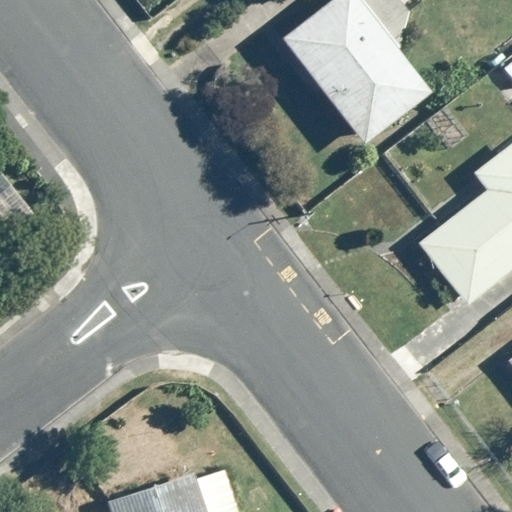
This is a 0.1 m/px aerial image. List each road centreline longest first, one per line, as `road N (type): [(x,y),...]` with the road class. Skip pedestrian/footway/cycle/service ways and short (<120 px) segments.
road 1 (residential): [(199,249),(412,511)]
road 2 (residential): [(16,0),(199,249)]
road 3 (residential): [(199,249),(0,402)]
